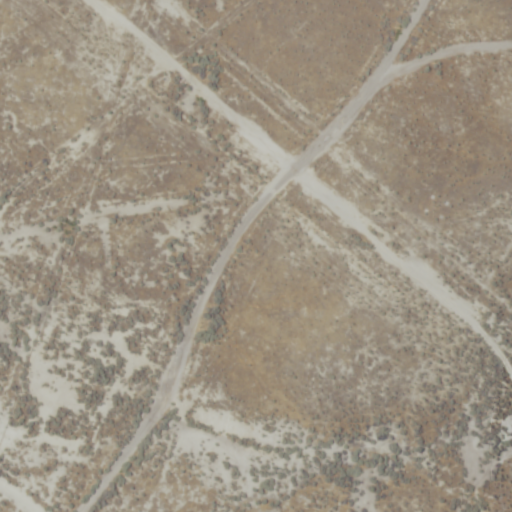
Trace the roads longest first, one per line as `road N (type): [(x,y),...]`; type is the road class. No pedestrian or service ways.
road 1 (residential): [(92,511),(325,155),(387,97),(432,0)]
road 2 (residential): [(511,66),(387,97)]
